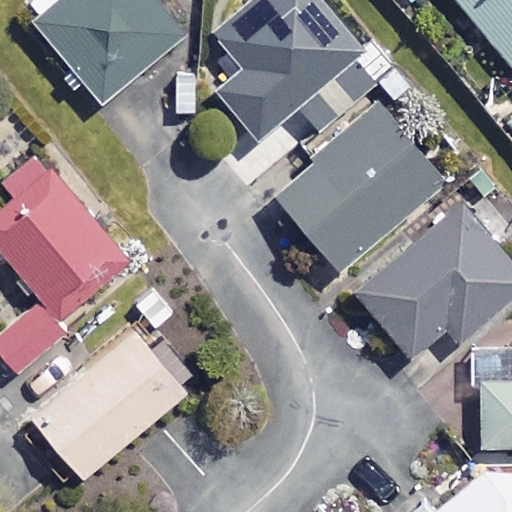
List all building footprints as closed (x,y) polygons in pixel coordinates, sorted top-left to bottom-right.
[(188,32),(158,0),(36,0),(26,11),(112,103),(188,32)] [(382,80),(319,0),(264,0),(224,32),(253,69),(227,90),(262,135),(300,105),(319,129),(382,80)] [(511,0),(459,0),(511,62),(511,0)] [(447,182),(383,107),(280,194),(344,269),(447,182)] [(131,260),(39,153),(0,186),(0,246),(42,295),(0,346),(0,352),(23,371),(67,315),(131,260)] [(511,300),(511,257),(469,204),(359,292),(422,372),(511,300)] [(188,393),(137,332),(34,417),(86,479),(188,393)] [(511,381),(484,382),(484,445),(511,445),(511,381)] [(511,511),(511,473),(486,472),(437,511),(435,511),(424,498),(406,511),(511,511)]
